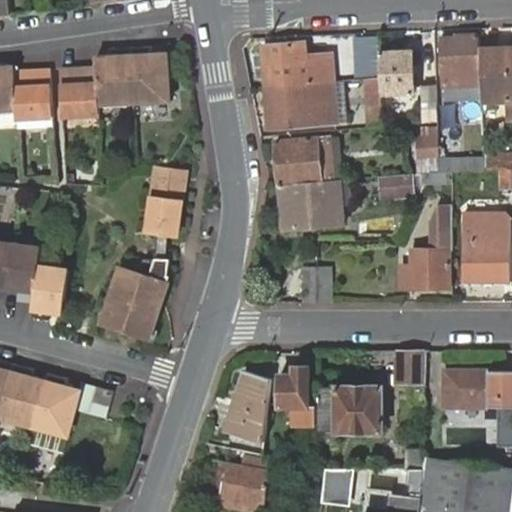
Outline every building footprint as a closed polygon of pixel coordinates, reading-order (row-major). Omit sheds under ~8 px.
[(0,0),(0,17),(12,16),(9,0),(0,0)] [(481,50),(481,37),(461,37),(461,41),(442,41),(444,87),(482,86),(481,50)] [(383,53),(382,38),(360,39),(362,73),(371,73),(372,79),(383,78),(383,53)] [(266,46),(268,87),(333,82),(332,54),(307,55),(306,43),(266,46)] [(132,50),(135,104),(170,102),(169,56),(154,57),(153,48),(132,50)] [(511,48),(481,50),(482,86),(482,95),(483,101),(511,100),(511,48)] [(101,105),(135,104),(132,50),(112,51),(113,60),(98,60),(99,69),(101,105)] [(413,52),(383,53),(383,78),(384,94),(414,92),(413,52)] [(0,64),(0,114),(18,114),(16,73),(16,69),(5,70),(4,64),(0,64)] [(101,105),(99,69),(64,70),(65,117),(101,115),(101,105)] [(19,130),(55,129),(55,118),(53,72),(16,73),(18,114),(19,120),(19,130)] [(383,78),(372,79),(371,83),(369,84),(369,104),(385,103),(384,94),(383,78)] [(333,82),(268,87),(271,127),(335,123),(333,82)] [(482,86),(444,87),(444,96),(482,95),(482,86)] [(438,123),(437,101),(423,102),(424,124),(438,123)] [(369,104),(370,128),(386,127),(385,103),(369,104)] [(279,142),(282,184),(333,180),(332,174),(321,174),(319,155),(331,154),(331,148),(330,138),(279,142)] [(438,156),(438,138),(415,138),(415,156),(438,156)] [(333,180),(342,180),(344,180),(342,146),(331,148),(331,154),(319,155),(321,174),(332,174),(333,180)] [(510,152),(495,153),(488,160),(489,166),(510,165),(510,152)] [(484,170),(484,157),(439,161),(439,173),(452,172),(484,170)] [(511,167),(487,169),(487,189),(499,189),(500,198),(511,198),(511,167)] [(187,173),(166,170),(158,169),(154,200),(183,203),(187,173)] [(452,172),(439,173),(428,174),(425,182),(452,181),(452,172)] [(410,196),(409,175),(379,177),(380,199),(410,196)] [(333,180),(282,184),(286,231),(345,227),(342,180),(333,180)] [(183,203),(154,200),(150,232),(179,236),(183,203)] [(453,210),(453,204),(444,205),(435,205),(435,219),(435,249),(414,249),(414,265),(406,266),(407,286),(414,286),(451,288),(450,250),(454,250),(453,210)] [(509,222),(473,223),(472,236),(509,236),(509,222)] [(472,236),(473,223),(463,223),(463,283),(509,283),(509,236),(472,236)] [(0,286),(10,288),(15,246),(0,243),(0,286)] [(15,246),(10,288),(20,290),(20,299),(38,302),(42,266),(44,250),(15,246)] [(124,267),(108,314),(112,316),(110,324),(148,336),(151,328),(157,330),(171,283),(169,283),(173,259),(157,258),(151,276),(124,267)] [(42,266),(38,302),(36,318),(48,320),(49,310),(66,313),(72,271),(42,266)] [(319,302),(318,267),(304,267),(304,302),(319,302)] [(319,302),(333,301),(332,267),(318,267),(319,302)] [(154,338),(157,330),(151,328),(148,336),(154,338)] [(428,350),(390,350),(389,382),(426,382),(428,350)] [(0,416),(3,417),(16,365),(0,360),(0,416)] [(497,443),(511,443),(511,369),(445,364),(442,399),(509,405),(507,414),(500,413),(497,443)] [(16,365),(3,417),(36,427),(47,382),(35,379),(36,370),(16,365)] [(319,427),(318,407),(310,406),(311,365),(294,366),(294,373),(282,374),(281,406),(294,406),(294,426),(319,427)] [(47,382),(36,427),(71,436),(77,410),(82,391),(68,388),(70,379),(49,374),(47,382)] [(271,398),(273,378),(243,375),(232,410),(246,412),(247,411),(247,410),(248,408),(249,407),(250,406),(251,405),(252,404),(253,403),(254,403),(255,402),(256,401),(257,401),(258,400),(260,399),(262,399),(264,398),(266,398),(268,398),(270,398),(271,398)] [(380,387),(318,386),(318,407),(319,427),(318,433),(380,433),(380,387)] [(223,436),(267,441),(271,398),(270,398),(268,398),(266,398),(264,398),(262,399),(260,399),(258,400),(257,401),(256,401),(255,402),(254,403),(253,403),(252,404),(251,405),(250,406),(249,407),(248,408),(247,410),(247,411),(246,412),(232,410),(223,436)] [(33,430),(30,442),(60,447),(62,435),(33,430)] [(417,511),(511,511),(511,468),(421,456),(420,464),(420,476),(417,511)] [(211,498),(268,504),(271,473),(272,468),(215,462),(211,498)]
